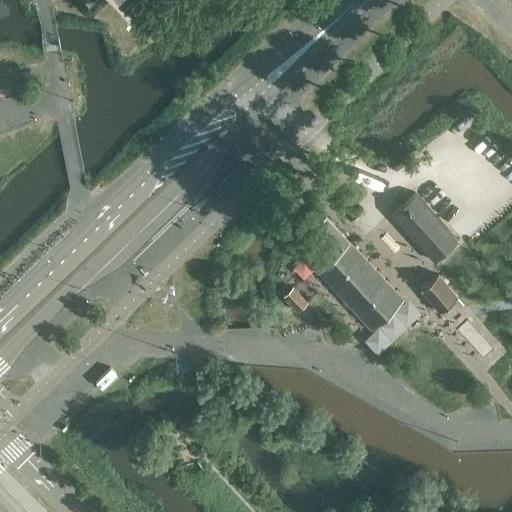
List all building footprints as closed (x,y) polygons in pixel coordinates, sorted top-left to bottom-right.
[(415,193),(391,215),(435,261),(459,240),(415,193)] [(205,196),(194,205),(197,209),(209,200),(205,196)] [(335,227),(326,217),(295,246),(371,327),(402,298),(335,227)] [(458,296),(438,273),(420,289),(440,311),(458,296)] [(308,303),(293,287),(284,296),(299,311),(308,303)]
